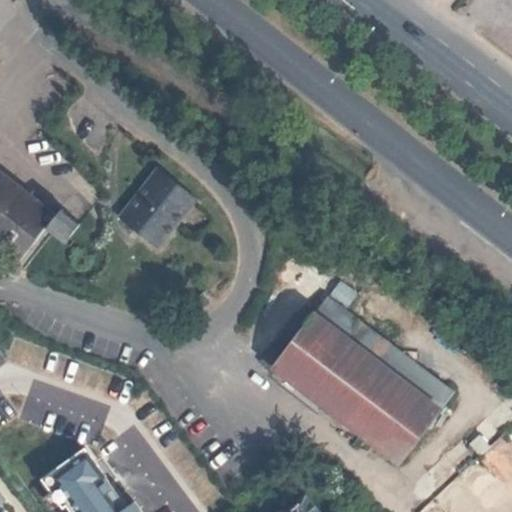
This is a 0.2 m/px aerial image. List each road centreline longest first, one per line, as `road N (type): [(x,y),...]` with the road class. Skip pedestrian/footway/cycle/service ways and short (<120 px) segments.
road 1 (secondary): [(210,0),(511,236)]
road 2 (secondary): [(511,108),(369,0)]
